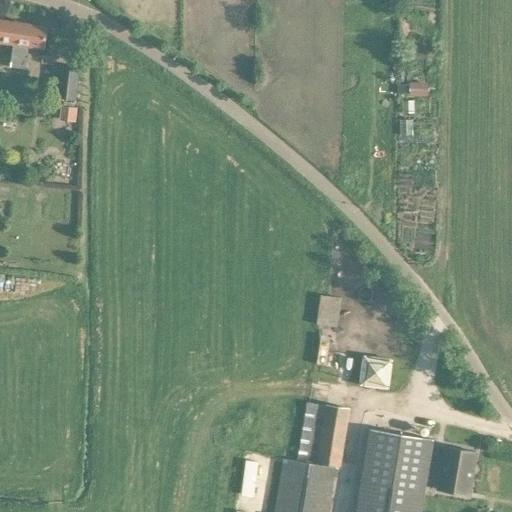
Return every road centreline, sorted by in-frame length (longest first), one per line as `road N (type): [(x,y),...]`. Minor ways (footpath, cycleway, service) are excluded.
road 1 (unclassified): [(511,420),(437,308),(286,154),(189,77),(46,0)]
road 2 (track): [(447,0),(437,308)]
